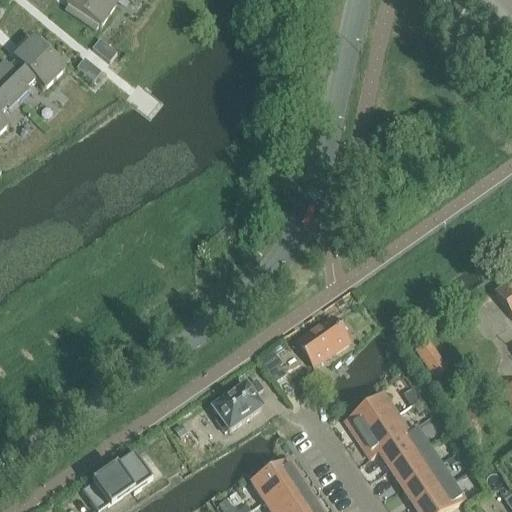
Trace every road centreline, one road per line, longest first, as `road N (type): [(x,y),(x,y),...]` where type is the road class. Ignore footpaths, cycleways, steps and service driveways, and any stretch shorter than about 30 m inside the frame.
road 1 (residential): [(0,469),(18,451),(80,425),(269,276),(312,191),(356,0)]
road 2 (residential): [(373,511),(303,411)]
